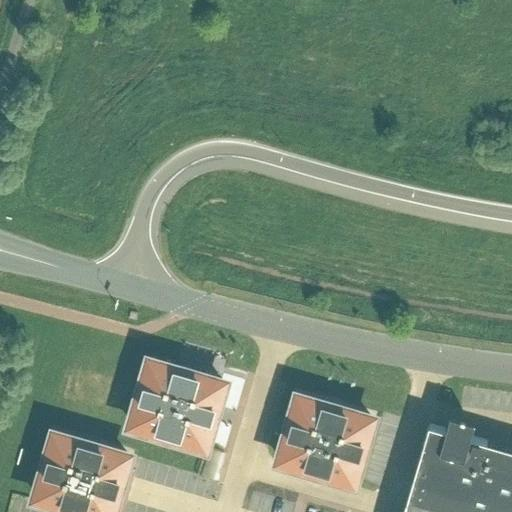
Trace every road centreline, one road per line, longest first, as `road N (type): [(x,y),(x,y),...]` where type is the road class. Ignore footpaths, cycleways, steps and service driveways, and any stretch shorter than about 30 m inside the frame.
road 1 (motorway): [(124,285),(156,183),(171,167),(219,150),(511,215)]
road 2 (unclassified): [(511,372),(279,329),(124,285)]
road 3 (primary): [(0,250),(124,285)]
